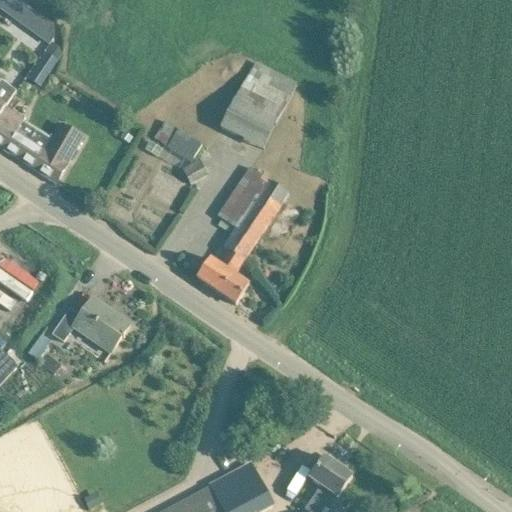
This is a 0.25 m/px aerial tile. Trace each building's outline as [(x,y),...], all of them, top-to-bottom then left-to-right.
[(0,0),(0,10),(1,11),(8,0),(0,0)] [(29,12),(20,24),(49,46),(52,42),(53,40),(53,38),(53,29),(51,28),(49,26),(29,12)] [(0,117),(5,110),(5,108),(6,109),(17,94),(2,83),(0,85),(0,117)] [(0,117),(0,148),(37,174),(56,187),(84,140),(63,127),(53,142),(46,154),(16,135),(23,123),(24,122),(5,110),(0,117)] [(195,156),(201,147),(165,124),(153,140),(166,150),(189,165),(195,156)] [(199,162),(181,172),(190,187),(208,177),(199,162)] [(243,264),(289,197),(251,171),(218,219),(222,222),(237,232),(233,238),(224,252),(228,254),(219,268),(211,262),(197,282),(236,308),(249,287),(235,278),(244,264),(243,264)] [(108,312),(93,301),(81,318),(70,311),(52,337),(64,345),(74,331),(111,356),(131,327),(130,327),(128,329),(106,314),(108,312)] [(42,338),(27,356),(54,377),(60,369),(42,355),(49,344),(42,338)] [(0,354),(0,388),(17,370),(0,354)] [(346,511),(350,507),(339,499),(353,480),(336,468),(338,466),(329,460),(328,463),(325,461),(310,482),(322,490),(307,511),(346,511)] [(249,467),(232,477),(209,489),(210,491),(169,511),(270,511),(273,511),(249,467)]
